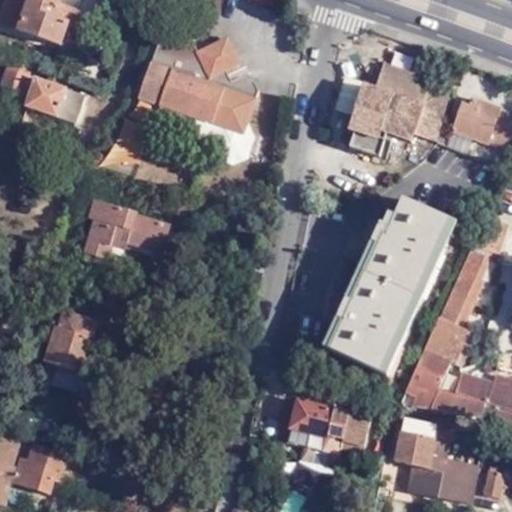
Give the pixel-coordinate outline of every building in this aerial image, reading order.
[(0,31),(59,52),(66,30),(66,28),(53,23),(58,6),(59,0),(14,0),(13,5),(5,1),(0,17),(0,31)] [(80,13),(58,6),(53,23),(66,28),(66,30),(74,32),(80,13)] [(177,36),(161,41),(141,103),(161,109),(156,124),(207,141),(218,164),(234,167),(251,159),(257,141),(250,125),(260,93),(256,84),(242,79),(233,84),(228,74),(244,67),(229,39),(198,53),(194,43),(177,36)] [(28,71),(7,64),(0,87),(0,95),(18,102),(28,71)] [(412,138),(433,145),(450,87),(380,68),(374,91),(362,87),(352,120),(348,134),(353,135),(377,142),(379,136),(410,145),(412,138)] [(58,81),(49,78),(46,86),(34,82),(24,111),(75,128),(84,99),(56,90),(58,81)] [(352,120),(362,87),(363,83),(351,79),(340,118),(352,120)] [(498,110),(469,100),(466,108),(459,105),(449,134),(484,147),(486,141),(502,147),(504,142),(511,144),(511,116),(509,120),(496,115),(498,110)] [(382,143),(377,142),(353,135),(348,151),(378,159),(382,143)] [(453,225),(397,198),(384,227),(370,220),(356,252),(370,257),(354,292),(343,280),(332,310),(342,315),(328,351),(383,377),(453,225)] [(127,243),(159,253),(165,231),(132,221),(133,218),(91,206),(84,229),(88,230),(79,261),(101,268),(105,256),(108,245),(124,249),(127,243)] [(434,397),(438,388),(449,366),(455,368),(470,335),(463,331),(484,285),(479,283),(488,255),(496,257),(505,228),(481,220),(401,392),(412,397),(411,403),(430,407),(434,397)] [(156,262),(159,253),(127,243),(124,249),(108,245),(105,256),(112,258),(114,250),(156,262)] [(38,279),(47,252),(26,245),(18,272),(38,279)] [(61,310),(39,383),(76,394),(103,305),(71,308),(69,312),(61,310)] [(459,382),(455,393),(483,401),(488,403),(489,401),(494,385),(511,389),(511,379),(494,374),(492,380),(480,376),(475,388),(459,382)] [(76,394),(39,383),(38,386),(74,398),(76,394)] [(511,389),(494,385),(489,401),(488,403),(483,401),(455,393),(453,399),(450,411),(511,425),(511,423),(511,389)] [(455,393),(438,388),(434,397),(430,407),(450,411),(453,399),(455,393)] [(291,431),(343,445),(350,417),(297,403),(295,408),(286,405),(275,443),(283,445),(287,446),(291,431)] [(373,423),(350,417),(343,445),(366,451),(373,423)] [(437,433),(406,424),(396,466),(413,470),(407,494),(472,509),(481,470),(450,462),(456,433),(437,433)] [(21,438),(0,431),(0,508),(2,509),(9,489),(45,499),(52,477),(58,480),(63,461),(30,450),(26,463),(17,461),(14,471),(11,470),(21,438)] [(341,452),(343,445),(291,431),(287,446),(339,460),(341,452)] [(343,445),(341,452),(364,458),(366,451),(343,445)] [(502,477),(488,473),(483,498),(497,501),(502,477)]
